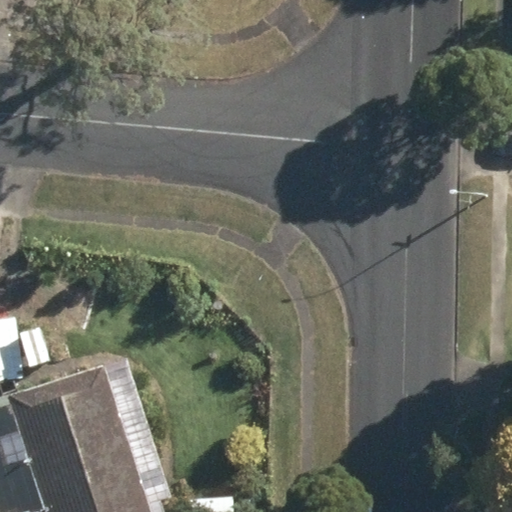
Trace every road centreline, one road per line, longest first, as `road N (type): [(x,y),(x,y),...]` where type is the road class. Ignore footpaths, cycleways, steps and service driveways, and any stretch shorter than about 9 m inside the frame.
road 1 (residential): [(410,152),(0,110)]
road 2 (tertiary): [(403,511),(410,152)]
road 3 (tertiary): [(410,152),(411,0)]
